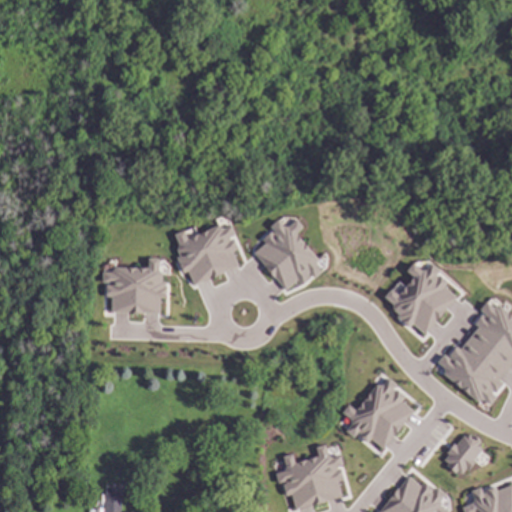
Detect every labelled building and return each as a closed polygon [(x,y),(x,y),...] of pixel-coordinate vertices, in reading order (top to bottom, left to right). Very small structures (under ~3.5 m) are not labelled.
[(284,292),(296,281),(300,287),(320,271),(314,264),(317,261),(295,234),(302,228),(295,219),(284,228),(276,220),(267,228),(270,232),(260,239),(264,244),(252,253),(284,292)] [(238,268),(232,252),(235,251),(231,237),(235,236),(231,225),(220,229),(218,226),(195,234),(192,227),(170,235),(188,286),(238,268)] [(158,315),(159,298),(161,298),(162,259),(147,259),(146,270),(101,268),(100,284),(105,284),(104,297),(109,298),(109,313),(158,315)] [(422,335),(460,294),(429,266),(423,272),(412,263),(404,271),(412,278),(403,287),(397,282),(382,299),(400,315),(396,318),(408,329),(411,325),(422,335)] [(432,369),(484,409),(503,385),(498,381),(511,362),(511,318),(496,306),(493,309),(485,303),(470,322),(476,327),(459,349),(452,344),(432,369)] [(412,411),(400,401),(403,397),(393,389),(396,385),(387,379),(380,387),(375,384),(355,411),(347,405),(340,414),(350,421),(343,431),(353,438),(355,435),(367,443),(369,440),(382,450),(412,411)] [(463,431),(441,463),(461,477),(483,445),(463,431)] [(292,510),(341,498),(336,481),(344,480),(338,456),(327,458),(324,445),(314,447),(316,457),(293,463),(291,454),(281,457),(284,471),(278,473),(283,495),(289,494),(292,510)] [(377,511),(446,511),(437,504),(444,495),(436,488),(433,491),(422,482),(419,486),(406,476),(377,511)] [(511,511),(511,488),(511,485),(495,491),(493,484),(469,492),(473,503),(460,508),(461,511),(511,511)] [(121,490),(119,511),(103,511),(105,489),(121,490)]
